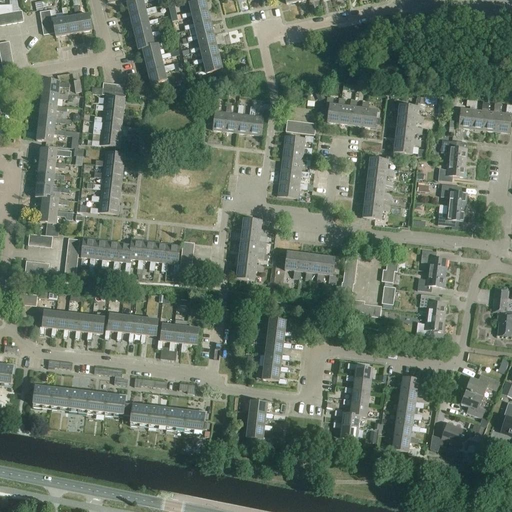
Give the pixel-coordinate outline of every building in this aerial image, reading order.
[(0,0),(0,15),(4,15),(10,14),(12,14),(12,6),(0,6),(0,2),(3,3),(2,0),(0,0)] [(146,12),(145,11),(144,4),(154,2),(153,0),(141,0),(142,1),(126,4),(129,16),(146,12)] [(191,14),(181,16),(176,17),(175,14),(170,15),(172,24),(192,19),(191,18),(208,14),(205,1),(188,5),(191,14)] [(77,18),(80,34),(92,32),(89,16),(80,17),(78,7),(73,8),(75,18),(77,18)] [(77,18),(75,18),(68,19),(66,9),(61,10),(63,20),(65,20),(67,36),(80,34),(77,18)] [(146,12),(129,16),(132,28),(149,24),(148,23),(146,15),(156,13),(155,9),(145,11),(146,12)] [(55,38),(67,36),(65,20),(63,20),(56,21),(55,11),(51,12),(52,18),(53,23),(54,29),(55,35),(55,38)] [(191,18),(192,19),(193,25),(183,28),(185,33),(190,32),(195,30),(194,29),(211,25),(208,14),(191,18)] [(158,20),(148,23),(149,24),(132,28),(135,39),(151,35),(151,34),(149,27),(159,25),(158,20)] [(190,32),(191,38),(186,40),(187,44),(197,42),(197,41),(214,37),(211,25),(194,29),(195,30),(190,32)] [(151,35),(135,39),(138,52),(142,51),(155,48),(154,47),(152,39),(162,37),(161,32),(151,34),(151,35)] [(197,41),(197,42),(199,49),(189,51),(190,56),(200,53),(200,52),(216,48),(214,37),(197,41)] [(157,46),(154,47),(155,48),(142,51),(145,62),(161,58),(161,57),(159,50),(169,47),(168,43),(157,45),(157,46)] [(200,52),(200,53),(202,60),(192,63),(193,68),(203,65),(203,64),(219,60),(216,48),(200,52)] [(170,54),(161,57),(161,58),(145,62),(147,73),(164,69),(164,68),(162,61),(172,59),(170,54)] [(203,64),(203,65),(205,72),(195,74),(196,79),(207,77),(206,76),(222,72),(219,60),(203,64)] [(181,65),(174,66),(176,74),(182,72),(181,65)] [(164,69),(147,73),(150,86),(167,82),(165,73),(175,71),(173,66),(164,68),(164,69)] [(69,85),(43,82),(41,94),(58,96),(59,89),(69,90),(69,85)] [(126,87),(103,85),(102,96),(125,99),(126,87)] [(321,93),(315,95),(318,103),(325,100),(321,93)] [(58,96),(41,94),(40,106),(57,108),(58,101),(68,102),(68,98),(68,97),(58,96)] [(123,113),(125,100),(106,98),(105,107),(96,106),(95,111),(104,112),(104,111),(123,113)] [(341,108),(338,108),(332,107),(333,99),(327,98),(326,108),(329,108),(327,124),(339,126),(341,108)] [(352,110),(349,109),(344,108),(345,101),(339,100),(338,108),(341,108),(339,126),(350,127),(352,110)] [(227,114),(225,114),(219,113),(220,102),(215,101),(213,114),(215,114),(213,132),(225,134),(227,114)] [(364,111),(361,111),(356,110),(357,102),(350,101),(349,109),(352,110),(350,127),(362,129),(364,111)] [(250,109),(249,117),(250,117),(248,136),(261,138),(263,119),(254,118),(255,109),(263,110),(264,104),(253,102),(252,109),(250,109)] [(474,111),(476,112),(477,103),(467,102),(466,107),(470,108),(470,111),(461,110),(458,129),(472,131),(474,111)] [(362,129),(375,130),(375,126),(376,119),(377,113),(367,111),(368,104),(362,103),(361,111),(364,111),(362,129)] [(474,111),(472,131),(484,132),(486,113),(488,113),(489,104),(483,104),(482,112),(476,112),(474,111)] [(494,113),(488,113),(486,113),(484,132),(496,134),(498,114),(500,114),(501,105),(495,105),(494,113)] [(40,106),(39,118),(56,120),(56,113),(66,114),(67,109),(57,108),(40,106)] [(227,114),(225,134),(236,135),(239,116),(237,116),(230,115),(231,106),(226,106),(225,114),(227,114)] [(415,109),(399,107),(398,119),(416,121),(416,118),(417,112),(424,113),(425,107),(423,107),(415,106),(415,109)] [(506,115),(500,114),(498,114),(496,134),(509,135),(511,119),(511,106),(507,106),(506,115)] [(239,116),(236,135),(248,136),(250,117),(249,117),(242,116),(243,108),(238,107),(237,116),(239,116)] [(104,111),(104,112),(103,119),(95,118),(94,123),(103,124),(103,123),(122,125),(123,113),(104,111)] [(56,120),(39,118),(38,130),(54,132),(55,125),(65,126),(66,121),(56,120)] [(398,119),(396,131),(414,133),(414,130),(415,124),(423,125),(423,119),(416,118),(416,121),(398,119)] [(103,123),(103,124),(102,131),(93,130),(93,135),(101,136),(101,135),(121,137),(122,125),(103,123)] [(63,138),(63,133),(54,132),(38,130),(36,142),(53,144),(54,137),(63,138)] [(414,133),(396,131),(395,142),(413,144),(413,141),(414,135),(421,136),(422,131),(414,130),(414,133)] [(101,135),(101,136),(100,143),(92,142),(91,147),(100,148),(100,147),(119,149),(121,137),(101,135)] [(284,138),(282,150),(302,152),(303,150),(303,143),(311,144),(312,139),(304,138),(303,140),(284,138)] [(413,144),(395,142),(394,154),(411,156),(412,147),(420,148),(421,142),(413,141),(413,144)] [(466,165),(467,151),(455,150),(456,144),(442,142),(441,154),(444,155),(444,154),(448,155),(448,163),(466,165)] [(282,150),(281,162),(301,164),(301,162),(302,155),(310,156),(310,151),(303,150),(302,152),(282,150)] [(40,151),(39,163),(56,165),(56,164),(56,157),(71,159),(71,153),(57,151),(56,152),(40,151)] [(83,159),(84,152),(74,151),(74,158),(83,159)] [(123,169),(124,156),(105,154),(104,163),(96,162),(95,167),(104,168),(104,167),(123,169)] [(385,162),(370,160),(368,172),(386,174),(386,171),(387,165),(395,166),(395,160),(386,159),(385,162)] [(301,164),(281,162),(279,174),(299,176),(300,174),(301,167),(308,168),(309,163),(301,162),(301,164)] [(56,165),(39,163),(38,175),(54,176),(55,169),(65,170),(66,165),(56,164),(56,165)] [(466,165),(448,163),(447,172),(442,171),(439,170),(438,183),(452,184),(452,178),(464,179),(466,165)] [(104,167),(104,168),(103,175),(94,174),(94,179),(102,180),(103,179),(122,181),(123,169),(104,167)] [(386,174),(368,172),(367,184),(385,186),(385,183),(386,177),(393,178),(394,172),(386,171),(386,174)] [(279,174),(278,185),(298,188),(298,185),(299,179),(307,180),(307,174),(300,174),(299,176),(279,174)] [(54,176),(38,175),(36,187),(53,188),(54,181),(64,182),(64,177),(54,176)] [(103,179),(102,180),(102,187),(93,186),(92,191),(101,192),(101,191),(120,193),(122,181),(103,179)] [(367,184),(365,195),(383,198),(384,194),(384,189),(392,190),(393,184),(385,183),(385,186),(367,184)] [(428,194),(429,185),(418,184),(417,193),(428,194)] [(278,185),(276,198),(297,201),(298,191),(305,192),(306,186),(298,185),(298,188),(278,185)] [(36,187),(35,199),(42,200),(52,200),(59,201),(59,194),(69,195),(69,190),(53,188),(36,187)] [(465,210),(467,195),(455,194),(456,188),(442,187),(440,199),(444,199),(449,199),(448,207),(465,210)] [(101,191),(101,192),(100,199),(91,198),(91,203),(100,204),(100,203),(119,205),(120,193),(101,191)] [(365,195),(364,208),(382,210),(382,207),(383,201),(390,202),(391,195),(384,194),(383,198),(365,195)] [(42,200),(41,212),(57,213),(58,206),(68,207),(69,202),(59,201),(52,200),(42,200)] [(100,203),(100,204),(99,211),(90,210),(90,215),(99,216),(99,214),(118,217),(119,205),(100,203)] [(382,210),(364,208),(362,220),(380,222),(381,213),(389,213),(390,208),(382,207),(382,210)] [(465,210),(448,207),(447,216),(442,216),(442,215),(439,215),(438,227),(452,228),(452,223),(464,224),(465,210)] [(400,209),(399,221),(409,221),(410,209),(400,209)] [(57,213),(41,212),(39,224),(47,225),(46,232),(45,237),(58,238),(59,233),(59,226),(56,225),(57,218),(67,219),(66,221),(72,222),(73,215),(57,213)] [(243,221),(242,233),(260,235),(260,232),(261,226),(268,227),(269,221),(259,220),(259,223),(243,221)] [(242,233),(240,245),(258,247),(259,244),(259,238),(267,239),(268,233),(260,232),(260,235),(242,233)] [(94,260),(96,241),(83,240),(81,259),(90,260),(89,269),(94,269),(95,261),(94,260)] [(108,243),(96,241),(94,260),(95,261),(102,261),(101,270),(106,271),(107,262),(106,262),(108,243)] [(131,242),(131,245),(129,261),(130,261),(138,262),(137,271),(142,271),(143,263),(142,262),(144,243),(131,242)] [(120,244),(108,243),(106,262),(107,262),(114,263),(113,272),(118,272),(119,263),(118,263),(120,244)] [(156,245),(144,243),(142,262),(143,263),(150,263),(149,272),(154,272),(155,264),(153,264),(156,245)] [(131,245),(120,244),(118,263),(119,263),(126,264),(125,273),(130,274),(131,265),(130,265),(130,261),(129,261),(131,245)] [(258,247),(240,245),(239,256),(257,258),(257,255),(258,249),(265,250),(266,245),(259,244),(258,247)] [(168,246),(156,245),(153,264),(155,264),(162,265),(161,273),(166,274),(167,265),(165,265),(168,246)] [(180,248),(168,246),(165,265),(167,265),(174,266),(173,275),(178,275),(179,266),(177,266),(180,248)] [(445,276),(447,262),(435,260),(436,254),(422,252),(420,265),(424,265),(424,264),(428,265),(427,273),(445,276)] [(299,256),(287,254),(285,272),(294,273),(293,281),(299,282),(300,274),(297,273),(299,256)] [(239,256),(238,269),(255,271),(256,267),(256,261),(264,262),(265,256),(257,255),(257,258),(239,256)] [(311,257),(299,256),(297,273),(300,274),(306,275),(305,282),(311,283),(312,275),(309,275),(311,257)] [(323,259),(311,257),(309,275),(312,275),(318,276),(317,284),(323,284),(324,277),(320,276),(323,259)] [(334,260),(323,259),(320,276),(324,277),(329,278),(329,285),(335,286),(336,277),(332,277),(334,260)] [(238,269),(236,280),(254,283),(255,273),(263,274),(263,268),(256,267),(255,271),(238,269)] [(445,276),(427,273),(426,282),(422,281),(418,280),(416,293),(431,295),(432,288),(443,290),(445,276)] [(178,275),(173,275),(172,284),(179,284),(180,276),(178,275)] [(393,279),(382,278),(381,283),(384,284),(384,287),(392,288),(393,279)] [(511,315),(505,314),(508,291),(495,289),(492,314),(497,314),(496,325),(499,325),(497,338),(511,339),(511,335),(511,315)] [(440,299),(421,297),(419,309),(423,309),(427,310),(426,318),(444,320),(446,306),(439,305),(440,299)] [(379,320),(380,319),(381,309),(364,306),(364,304),(352,302),(351,313),(362,315),(362,318),(379,320)] [(54,331),(55,314),(44,313),(42,329),(40,329),(39,338),(44,338),(44,330),(52,331),(54,331)] [(67,315),(55,314),(54,331),(52,331),(51,339),(56,339),(56,331),(63,332),(66,332),(67,315)] [(79,317),(67,315),(66,332),(63,332),(63,340),(67,341),(68,333),(75,333),(78,334),(79,317)] [(109,341),(110,333),(117,334),(119,334),(121,318),(109,316),(108,332),(105,332),(104,341),(109,341)] [(79,317),(78,334),(75,333),(75,341),(79,342),(80,334),(87,335),(90,335),(91,318),(79,317)] [(104,319),(91,318),(90,335),(87,335),(87,343),(91,343),(92,335),(102,336),(104,319)] [(133,319),(121,318),(119,334),(117,334),(116,342),(121,343),(122,335),(129,336),(131,336),(133,319)] [(444,320),(426,318),(425,326),(421,326),(421,325),(417,325),(416,337),(430,339),(431,333),(442,334),(444,320)] [(145,320),(133,319),(131,336),(129,336),(128,344),(133,344),(134,336),(141,337),(143,337),(145,320)] [(158,322),(145,320),(143,337),(141,337),(140,345),(145,345),(146,338),(156,339),(158,322)] [(285,333),(286,323),(269,321),(268,334),(284,336),(284,338),(292,339),(293,334),(285,333)] [(174,328),(162,327),(160,343),(158,343),(157,351),(162,352),(163,344),(170,344),(172,345),(174,328)] [(186,329),(174,328),(172,345),(170,344),(169,352),(174,353),(175,345),(182,346),(184,346),(186,329)] [(199,331),(186,329),(184,346),(182,346),(181,354),(186,354),(186,346),(197,347),(199,331)] [(266,346),(283,348),(283,350),(291,351),(291,346),(283,345),(284,338),(284,336),(268,334),(266,346)] [(289,363),(290,358),(282,357),(283,350),(283,348),(266,346),(265,358),(282,360),(281,362),(289,363)] [(17,349),(4,348),(3,354),(16,356),(17,349)] [(282,360),(265,358),(263,370),(280,372),(280,374),(288,375),(288,370),(280,369),(281,362),(282,360)] [(72,365),(49,362),(48,371),(54,372),(54,370),(71,372),(72,365)] [(354,378),(354,380),(371,383),(372,371),(356,369),(356,367),(348,366),(347,370),(355,371),(354,378)] [(0,389),(10,390),(13,369),(0,367),(0,389)] [(122,373),(95,369),(94,376),(115,378),(114,387),(127,388),(127,382),(121,381),(122,373)] [(280,372),(263,370),(262,381),(278,383),(278,386),(286,387),(287,382),(279,381),(280,374),(280,372)] [(353,392),(370,394),(371,383),(354,380),(354,378),(346,377),(346,382),(354,383),(353,390),(353,392)] [(471,379),(466,393),(483,399),(486,390),(496,393),(500,384),(480,377),(478,382),(471,379)] [(419,382),(402,380),(400,393),(417,395),(416,397),(424,398),(425,393),(417,392),(419,382)] [(167,384),(135,381),(134,389),(140,390),(140,388),(166,391),(167,384)] [(501,396),(511,400),(511,385),(506,383),(501,396)] [(194,388),(180,386),(179,392),(187,393),(187,395),(194,396),(195,392),(194,392),(194,388)] [(125,399),(35,389),(32,409),(123,420),(123,417),(131,418),(130,428),(202,436),(204,416),(124,406),(125,399)] [(368,407),(370,394),(353,392),(353,390),(345,389),(344,394),(352,395),(351,403),(351,405),(368,407)] [(417,395),(400,393),(398,404),(415,407),(415,409),(423,410),(423,405),(415,404),(416,397),(417,395)] [(461,397),(458,406),(468,409),(466,415),(481,421),(485,411),(479,409),(483,399),(466,393),(464,398),(461,397)] [(350,417),(360,419),(367,420),(368,407),(351,405),(351,403),(343,402),(343,406),(351,407),(350,417)] [(266,415),(267,405),(250,403),(249,416),(265,418),(265,420),(273,421),(274,416),(266,415)] [(415,407),(398,404),(397,416),(413,419),(413,421),(421,422),(422,417),(414,416),(415,409),(415,407)] [(506,419),(501,434),(511,437),(511,438),(511,406),(508,405),(504,418),(506,419)] [(350,417),(344,416),(344,414),(335,413),(334,418),(343,419),(342,426),(342,428),(358,430),(360,419),(350,417)] [(265,418),(249,416),(248,428),(264,430),(264,432),(272,433),(272,428),(264,427),(265,420),(265,418)] [(413,419),(397,416),(395,428),(412,430),(411,432),(419,434),(420,430),(420,429),(412,428),(413,421),(413,419)] [(342,428),(342,426),(334,425),(333,429),(341,430),(340,441),(357,443),(358,430),(342,428)] [(466,432),(447,426),(441,441),(431,438),(430,451),(437,454),(439,448),(445,450),(447,444),(460,449),(466,432)] [(481,438),(484,430),(476,427),(474,435),(481,438)] [(264,430),(248,428),(246,440),(263,442),(262,444),(271,445),(271,440),(263,439),(264,432),(264,430)] [(412,430),(395,428),(393,440),(410,442),(410,444),(417,445),(418,441),(410,439),(411,432),(412,430)] [(393,440),(392,452),(408,454),(408,456),(416,457),(416,453),(408,451),(410,444),(410,442),(393,440)]
